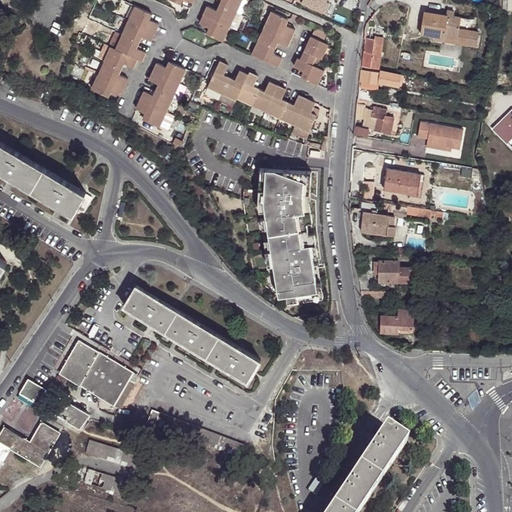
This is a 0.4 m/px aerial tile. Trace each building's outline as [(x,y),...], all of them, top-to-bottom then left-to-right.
[(222,0),(217,11),(208,6),(200,23),(210,27),(207,34),(223,41),(233,21),(237,13),(242,15),(248,1),(247,0),(222,0)] [(298,0),(325,12),(329,2),(326,1),(326,0),(298,0)] [(149,20),(152,13),(136,6),(128,23),(124,32),(123,35),(116,49),(112,47),(105,61),(92,90),(108,97),(111,92),(120,96),(128,79),(119,75),(124,63),(133,67),(138,59),(142,61),(146,52),(137,48),(142,37),(151,41),(159,24),(149,20)] [(459,36),(461,26),(463,14),(455,13),(447,12),(425,8),(421,32),(435,34),(435,32),(459,36)] [(286,25),(288,19),(272,12),(253,54),(278,66),(283,58),(273,53),(278,42),(288,46),(295,29),(286,25)] [(242,15),(237,13),(233,21),(239,24),(243,16),(242,15)] [(115,28),(124,32),(128,23),(120,19),(115,28)] [(471,27),(461,26),(459,36),(435,32),(435,34),(434,36),(468,42),(471,27)] [(315,28),(311,37),(326,43),(331,32),(318,27),(316,29),(315,28)] [(480,29),(471,27),(468,42),(478,43),(480,29)] [(116,32),(110,46),(112,47),(116,49),(123,35),(116,32)] [(322,59),(329,44),(326,43),(311,37),(301,59),(298,58),(295,67),(304,72),(301,77),(318,85),(324,70),(313,65),(317,57),(322,59)] [(364,37),(362,65),(379,68),(383,39),(373,38),(364,37)] [(105,61),(112,47),(110,46),(105,43),(98,58),(105,61)] [(308,131),(315,115),(310,113),(313,107),(315,103),(297,94),(293,104),(281,99),(286,89),(269,80),(264,90),(253,85),(257,75),(249,71),(247,73),(239,69),(234,78),(223,73),(227,63),(219,59),(206,85),(203,92),(217,99),(220,92),(235,99),(236,96),(293,124),(308,131)] [(179,83),(186,69),(170,62),(167,67),(158,63),(150,81),(159,85),(155,95),(145,91),(136,109),(146,114),(143,120),(159,127),(173,97),(179,83)] [(360,80),(379,82),(399,86),(404,86),(406,75),(402,73),(402,74),(380,70),(380,71),(361,69),(360,80)] [(360,80),(359,86),(379,88),(379,82),(360,80)] [(187,87),(179,83),(173,97),(181,101),(187,87)] [(235,99),(220,92),(217,99),(232,106),(235,99)] [(389,102),(389,105),(398,106),(399,99),(394,97),(392,103),(389,102)] [(387,109),(373,106),(372,110),(364,108),(365,104),(356,104),(355,118),(363,119),(362,127),(354,125),(353,134),(367,136),(369,128),(394,135),(397,118),(387,116),(387,109)] [(313,107),(310,113),(315,115),(318,110),(313,107)] [(511,110),(493,129),(508,144),(511,139),(511,110)] [(427,141),(453,146),(461,148),(464,129),(421,120),(419,135),(429,137),(427,141)] [(308,131),(293,124),(290,132),(304,138),(308,131)] [(178,146),(181,151),(186,141),(176,136),(173,142),(178,146)] [(0,167),(11,175),(75,213),(88,191),(0,139),(0,167)] [(452,151),(453,146),(427,141),(426,146),(452,151)] [(311,172),(259,169),(258,190),(265,190),(264,204),(279,297),(286,296),(287,302),(321,297),(321,285),(309,212),(311,172)] [(383,189),(387,190),(416,195),(420,175),(388,170),(386,169),(383,189)] [(362,199),(374,200),(375,183),(363,182),(362,199)] [(80,207),(85,210),(94,196),(88,192),(80,207)] [(350,220),(351,227),(396,234),(397,224),(395,224),(396,214),(379,212),(380,201),(374,200),(362,199),(362,206),(353,206),(350,220)] [(408,206),(391,203),(389,210),(407,214),(408,206)] [(439,219),(440,211),(408,206),(407,214),(439,219)] [(0,276),(8,262),(0,257),(0,276)] [(401,261),(381,261),(381,275),(381,280),(412,282),(412,268),(400,267),(401,261)] [(261,359),(138,285),(125,306),(170,333),(205,353),(250,379),(261,359)] [(360,290),(362,299),(369,299),(369,296),(369,290),(360,290)] [(381,333),(398,333),(398,328),(413,329),(414,310),(399,310),(399,316),(381,315),(381,333)] [(121,408),(144,369),(84,334),(68,360),(71,361),(64,374),(81,384),(80,385),(121,408)] [(47,389),(44,388),(29,378),(20,393),(38,404),(47,389)] [(91,415),(81,409),(61,398),(53,412),(68,421),(71,422),(81,428),(87,418),(91,415)] [(240,456),(245,444),(152,410),(148,422),(240,456)] [(12,448),(42,466),(62,433),(47,424),(44,422),(36,435),(32,441),(20,434),(12,448)] [(0,436),(0,468),(12,448),(20,434),(6,426),(0,436)] [(360,511),(406,446),(385,429),(329,511),(360,511)] [(142,469),(146,456),(91,439),(87,452),(142,469)] [(134,496),(138,483),(83,466),(79,479),(134,496)] [(330,486),(324,481),(315,492),(322,497),(330,486)]
